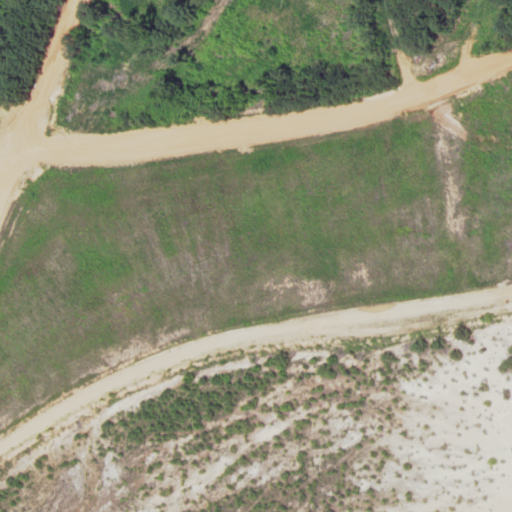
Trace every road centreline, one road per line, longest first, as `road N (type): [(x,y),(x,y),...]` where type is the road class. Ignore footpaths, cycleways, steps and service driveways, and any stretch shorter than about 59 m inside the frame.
road 1 (residential): [(511,49),(288,126),(22,131)]
road 2 (residential): [(22,131),(83,0)]
